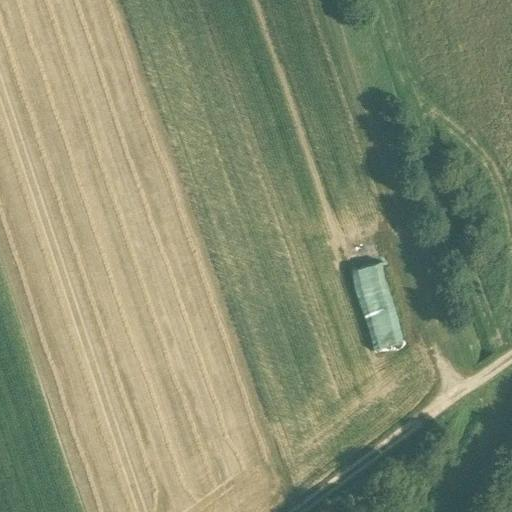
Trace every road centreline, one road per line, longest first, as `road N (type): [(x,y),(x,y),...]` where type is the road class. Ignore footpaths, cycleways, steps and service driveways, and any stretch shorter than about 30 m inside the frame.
road 1 (track): [(449,397),(425,337),(398,206),(333,0)]
road 2 (track): [(321,511),(449,397)]
